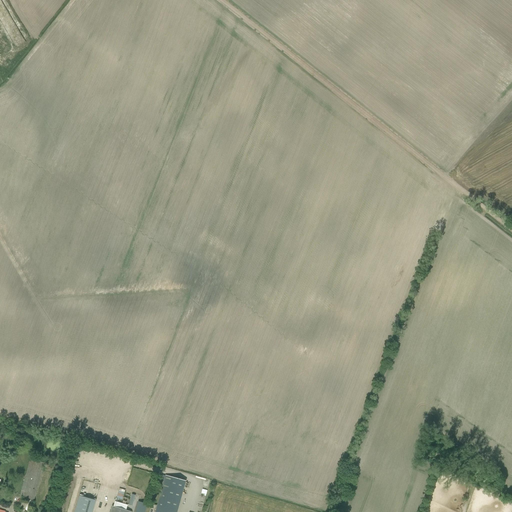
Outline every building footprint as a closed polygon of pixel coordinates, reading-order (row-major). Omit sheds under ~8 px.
[(105,251),(104,248),(108,248),(108,251),(112,250),(112,253),(115,253),(115,251),(119,250),(117,242),(108,243),(107,242),(101,243),(103,251),(105,251)] [(69,286),(89,293),(101,260),(98,259),(98,257),(92,255),(88,253),(89,250),(82,247),(69,286)] [(19,496),(34,500),(44,463),(30,459),(19,496)] [(165,475),(154,511),(175,511),(184,481),(165,475)] [(109,511),(131,511),(126,510),(127,509),(131,510),(136,495),(130,494),(127,505),(114,501),(113,506),(111,506),(109,511)] [(79,496),(74,511),(92,511),(96,501),(79,496)]
